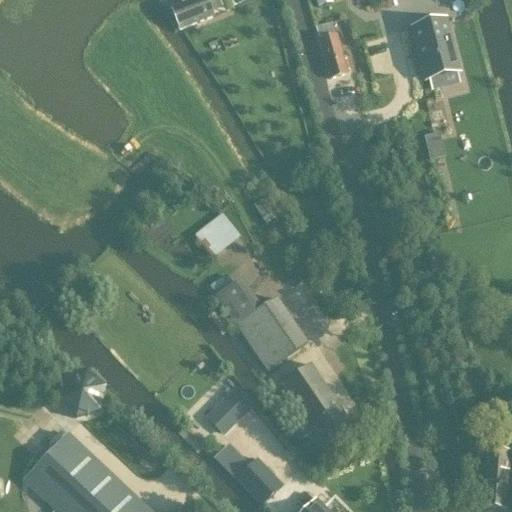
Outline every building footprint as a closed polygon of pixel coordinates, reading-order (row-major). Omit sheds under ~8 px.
[(179,33),(213,19),(205,0),(191,0),(170,9),(179,33)] [(333,7),(331,0),(314,0),(317,10),(333,7)] [(447,20),(409,29),(423,84),(429,83),(431,92),(444,88),(442,79),(460,75),(447,20)] [(330,25),(317,29),(330,80),(342,77),(347,75),(334,24),(330,25)] [(263,201),(253,208),(266,228),(276,221),(263,201)] [(222,216),(194,239),(212,261),(240,239),(222,216)] [(261,310),(235,327),(266,374),(306,347),(276,301),(261,310)] [(287,382),(282,386),(304,420),(291,429),(300,441),(312,433),(321,446),(350,427),(310,367),(287,382)] [(247,409),(235,397),(209,423),(221,435),(247,409)] [(147,511),(68,437),(24,483),(54,511),(147,511)] [(486,454),(482,510),(504,511),(504,508),(511,508),(511,455),(507,455),(486,454)] [(257,461),(236,483),(261,509),(283,488),(257,461)] [(326,511),(319,504),(317,506),(307,495),(298,503),(306,511),(326,511)]
